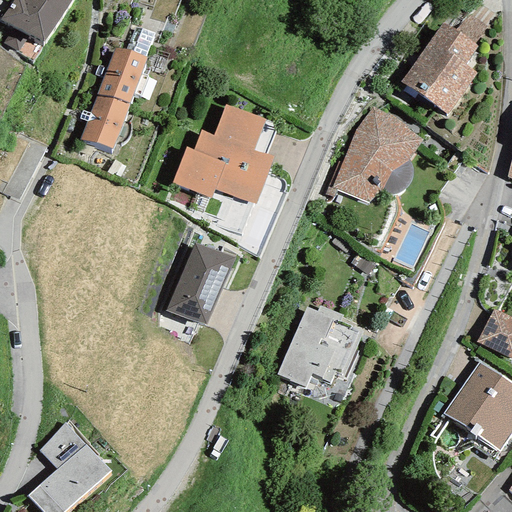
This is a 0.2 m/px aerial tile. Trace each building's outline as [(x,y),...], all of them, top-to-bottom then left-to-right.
[(74,0),(28,0),(24,6),(19,2),(0,28),(0,34),(45,66),(85,9),(73,1),(74,0)] [(441,32),(396,91),(446,128),(476,88),(466,80),(480,61),(441,32)] [(147,75),(115,61),(79,148),(111,161),(147,75)] [(193,149),(185,146),(172,183),(209,197),(213,188),(254,203),(271,155),(254,149),(265,118),(225,103),(214,135),(200,130),(193,149)] [(421,138),(372,107),(353,130),(330,185),(368,203),(378,191),(395,195),(406,188),(413,175),(411,163),(409,158),(421,138)] [(257,144),(270,149),(279,126),(266,121),(257,144)] [(236,257),(195,244),(165,311),(205,326),(236,257)] [(342,385),(364,336),(306,310),(274,380),(300,392),(310,370),(342,385)] [(475,348),(511,367),(511,326),(492,316),(475,348)] [(492,462),(511,434),(511,395),(475,369),(436,422),(492,462)] [(64,511),(111,471),(65,424),(38,450),(55,470),(28,498),(41,511),(64,511)] [(511,511),(511,502),(505,494),(485,511),(511,511)]
